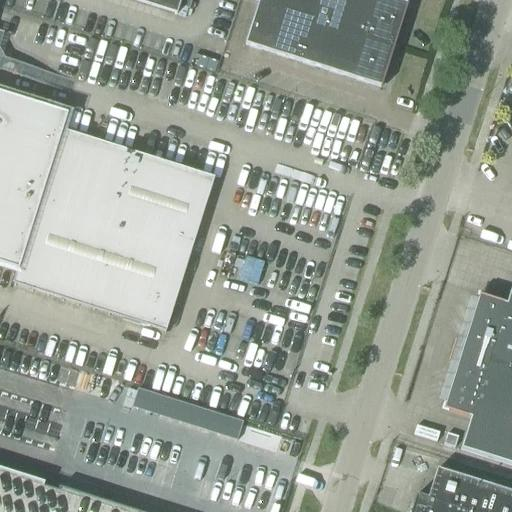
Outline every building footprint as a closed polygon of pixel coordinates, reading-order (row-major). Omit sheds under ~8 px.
[(121,0),(176,17),(181,0),(121,0)] [(406,6),(388,0),(258,0),(257,5),(244,47),(272,56),(309,67),(325,72),(352,81),(380,90),(379,91),(380,91),(394,48),(408,5),(406,4),(406,6)] [(0,267),(16,272),(12,287),(165,335),(213,181),(62,133),(67,117),(0,95),(0,267)] [(451,345),(449,351),(511,370),(511,285),(506,306),(478,298),(462,348),(451,345)] [(511,370),(449,351),(447,358),(458,362),(442,412),(470,421),(460,451),(511,467),(511,370)] [(60,384),(187,420),(192,402),(72,368),(71,372),(64,370),(60,384)] [(447,435),(443,447),(454,450),(458,439),(447,435)] [(0,471),(0,511),(128,511),(58,490),(57,493),(43,488),(44,485),(0,471)] [(511,511),(511,495),(436,471),(427,501),(416,497),(410,511),(511,511)]
